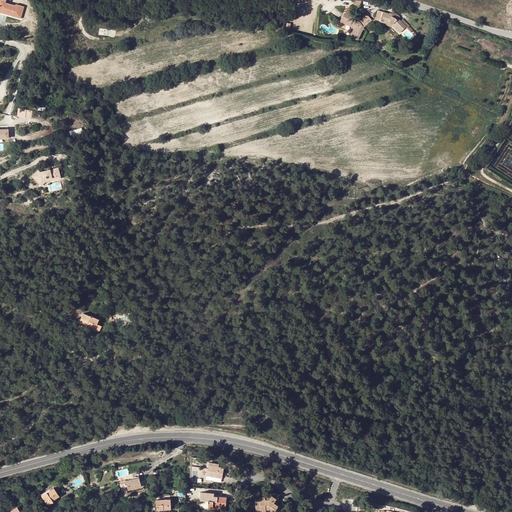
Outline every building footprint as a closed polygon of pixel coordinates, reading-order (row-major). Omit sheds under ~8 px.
[(10,15),(19,18),(22,6),(14,3),(14,4),(4,2),(4,0),(0,0),(0,8),(1,9),(1,11),(11,14),(10,15)] [(350,37),(357,40),(363,28),(371,21),(368,16),(359,22),(358,21),(350,17),(352,11),(351,11),(350,10),(349,11),(348,11),(347,11),(346,12),(345,13),(344,14),(340,22),(353,28),(354,30),(350,37)] [(387,22),(392,25),(392,26),(400,33),(405,28),(411,34),(413,31),(409,27),(409,26),(402,19),(400,21),(398,19),(399,17),(397,15),(396,14),(394,13),(392,13),(391,15),(378,11),(375,20),(380,22),(385,23),(387,22)] [(0,141),(10,141),(11,133),(0,132),(0,141)] [(44,174),(42,176),(41,174),(36,179),(44,186),(48,182),(56,180),(57,182),(65,180),(62,170),(44,174)] [(80,322),(87,326),(87,324),(95,328),(94,330),(94,331),(99,333),(102,326),(97,324),(99,319),(91,316),(90,316),(84,313),(80,322)] [(210,463),(207,476),(223,479),(225,469),(219,468),(220,465),(210,463)] [(199,476),(203,477),(203,466),(192,465),(192,481),(198,481),(199,476)] [(126,481),(126,483),(128,491),(142,488),(141,482),(139,478),(126,481)] [(60,497),(54,488),(42,497),(48,506),(53,503),(53,501),(60,497)] [(202,493),(202,501),(210,501),(209,507),(214,507),(214,508),(227,509),(227,498),(215,497),(215,494),(202,493)] [(82,498),(74,496),(68,502),(76,504),(82,498)] [(271,501),(267,501),(266,499),(266,498),(261,498),(261,501),(256,501),(256,511),(259,511),(261,511),(267,511),(267,510),(271,510),(273,511),(278,511),(283,507),(277,502),(277,501),(273,498),(272,499),(271,501)] [(171,500),(157,501),(157,511),(171,510),(171,500)]
